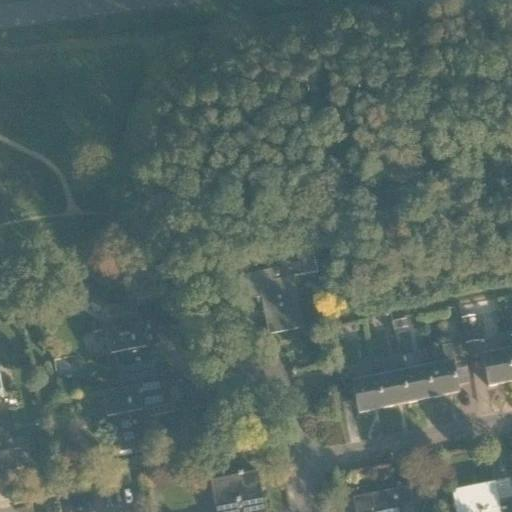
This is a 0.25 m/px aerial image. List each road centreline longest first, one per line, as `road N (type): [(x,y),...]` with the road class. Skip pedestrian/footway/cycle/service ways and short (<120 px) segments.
road 1 (residential): [(298,463),(511,419)]
road 2 (residential): [(298,463),(280,391),(266,376),(182,393)]
road 3 (secondary): [(147,0),(0,18)]
